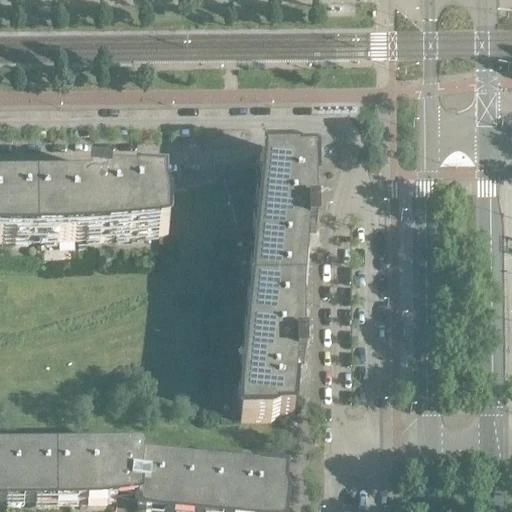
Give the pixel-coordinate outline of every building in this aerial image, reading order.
[(304,310),(306,273),(301,273),(300,250),(308,250),(309,249),(311,248),(313,247),(315,245),(316,243),(316,241),(316,240),(316,219),(315,219),(307,219),(309,192),(316,192),(315,164),(300,164),(291,160),(264,161),(264,170),(255,171),(244,173),(233,175),(222,178),(238,235),(258,229),(259,229),(262,237),(255,244),(255,271),(256,271),(259,279),(253,286),(252,286),(252,301),(253,301),(256,309),(250,316),(249,316),(249,331),(250,331),(253,339),(247,345),(246,345),(246,360),(247,360),(250,368),(244,375),(243,375),(243,398),(244,398),(247,406),(241,413),(240,413),(240,424),(270,424),(279,420),(294,420),(295,392),(295,386),(298,385),(299,385),(301,384),(303,382),(305,380),(306,377),(307,376),(307,375),(308,373),(308,371),(307,369),(307,367),(306,366),(304,367),(304,350),(303,350),(295,351),(295,349),(296,345),(298,310),(304,310)] [(168,239),(167,214),(163,206),(163,192),(135,190),(135,191),(108,189),(88,187),(83,189),(80,192),(77,197),(77,202),(55,201),(55,196),(16,196),(16,201),(0,202),(0,246),(15,247),(22,244),(23,244),(28,246),(43,246),(48,244),(49,244),(57,247),(86,245),(86,244),(90,242),(91,242),(99,245),(115,243),(115,242),(120,240),(121,240),(129,242),(129,243),(145,240),(149,238),(150,238),(158,240),(158,241),(168,239)] [(117,499),(115,462),(100,460),(99,458),(76,460),(75,453),(36,453),(36,460),(12,459),(12,461),(0,460),(0,506),(6,507),(14,505),(19,505),(19,506),(35,507),(35,506),(44,505),(48,505),(56,506),(64,505),(69,504),(77,506),(78,507),(94,505),(94,504),(98,504),(99,504),(107,506),(117,505),(117,499)] [(138,499),(142,466),(142,465),(142,461),(142,459),(142,457),(141,456),(141,455),(140,454),(139,454),(137,453),(136,453),(115,453),(115,462),(117,499),(138,499)] [(286,511),(288,498),(285,489),(286,473),(258,471),(258,477),(245,475),(245,477),(216,472),(216,474),(187,470),(186,471),(157,467),(157,468),(142,466),(138,499),(136,511),(286,511)]
